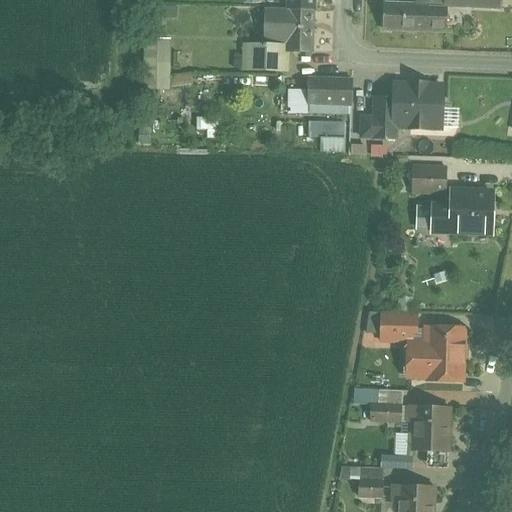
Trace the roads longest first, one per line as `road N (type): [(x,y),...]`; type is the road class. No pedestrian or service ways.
road 1 (residential): [(511,66),(364,59),(347,51),(343,0)]
road 2 (unclassified): [(511,326),(479,511)]
